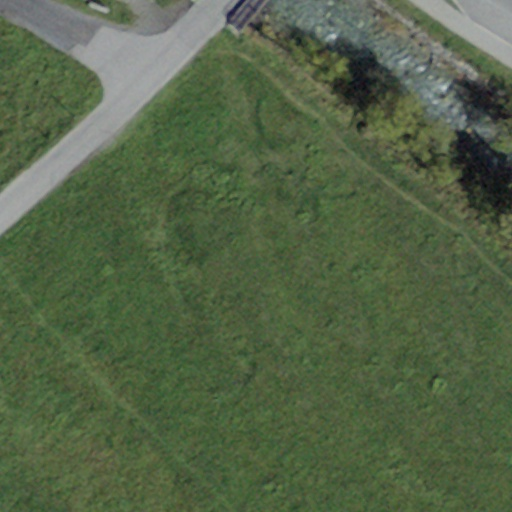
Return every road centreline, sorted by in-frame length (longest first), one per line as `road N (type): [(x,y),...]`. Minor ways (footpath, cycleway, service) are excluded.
road 1 (track): [(156,73),(0,218)]
road 2 (track): [(156,73),(4,0)]
